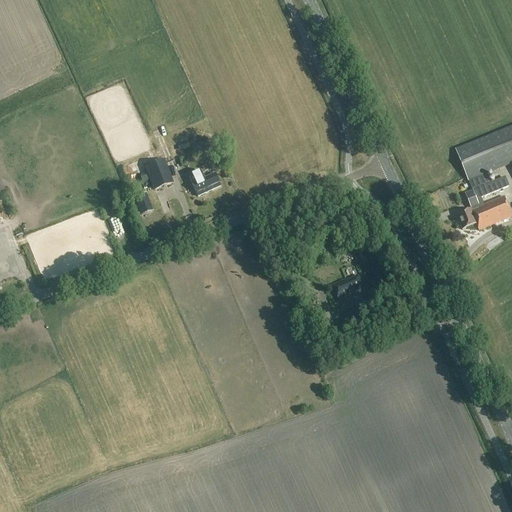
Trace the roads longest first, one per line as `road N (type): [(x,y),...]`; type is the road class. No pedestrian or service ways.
road 1 (unclassified): [(0,319),(387,162)]
road 2 (primary): [(511,429),(387,162)]
road 3 (primary): [(387,162),(312,0)]
